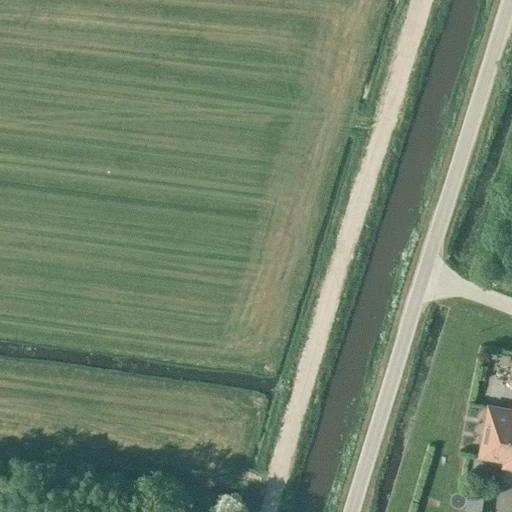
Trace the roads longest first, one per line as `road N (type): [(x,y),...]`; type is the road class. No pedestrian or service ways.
road 1 (unclassified): [(351,511),(509,0)]
road 2 (track): [(420,0),(263,511)]
